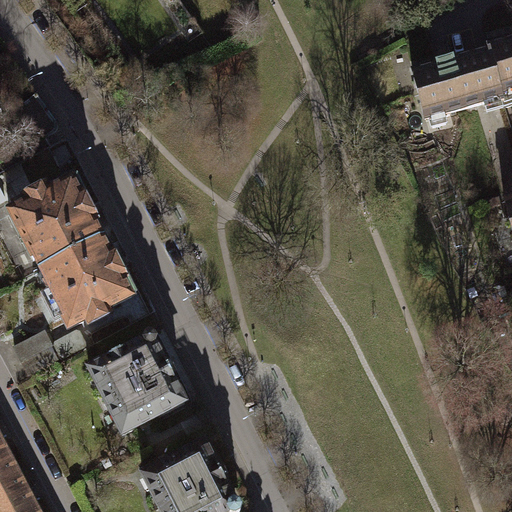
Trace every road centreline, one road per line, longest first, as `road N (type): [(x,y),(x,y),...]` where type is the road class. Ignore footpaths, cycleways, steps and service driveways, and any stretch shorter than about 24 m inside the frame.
road 1 (residential): [(0,2),(83,125),(281,511)]
road 2 (residential): [(0,382),(68,511)]
